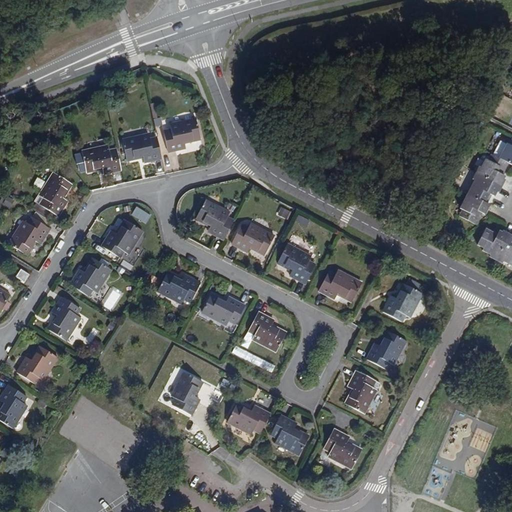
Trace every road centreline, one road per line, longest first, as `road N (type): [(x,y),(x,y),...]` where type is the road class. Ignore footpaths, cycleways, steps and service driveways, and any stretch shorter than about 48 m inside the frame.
road 1 (residential): [(251,152),(298,188),(480,283)]
road 2 (residential): [(163,187),(97,200),(0,353)]
road 3 (residential): [(480,283),(377,478)]
road 4 (residential): [(163,187),(176,242),(317,316)]
road 5 (tertiary): [(0,97),(191,18)]
road 6 (residential): [(317,316),(354,336),(318,407),(281,387)]
road 7 (residential): [(191,18),(251,152)]
